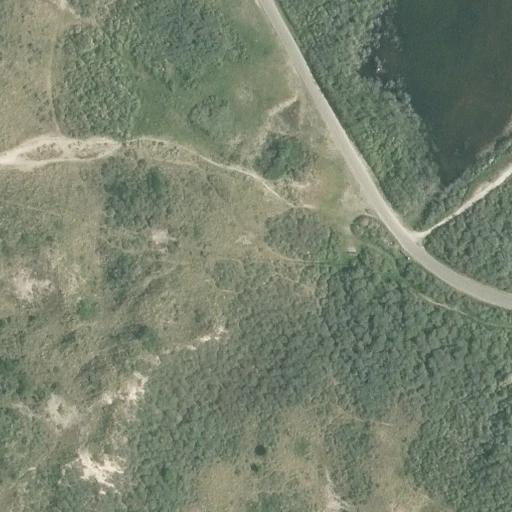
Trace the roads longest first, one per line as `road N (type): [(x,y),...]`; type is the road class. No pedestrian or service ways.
road 1 (unknown): [(405,240),(384,248),(290,208),(245,178),(168,161),(95,156),(0,168)]
road 2 (unknown): [(384,248),(419,301),(511,331)]
